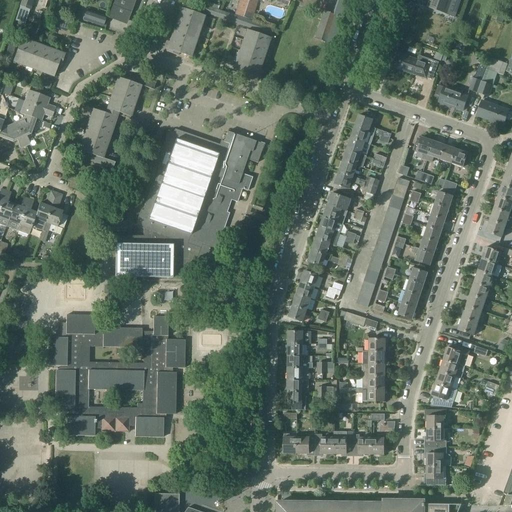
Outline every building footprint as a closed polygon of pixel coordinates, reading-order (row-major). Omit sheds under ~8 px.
[(21,0),(20,6),(22,7),(29,10),(31,10),(34,0),(21,0)] [(124,0),(115,0),(113,6),(108,18),(127,25),(135,4),(126,1),(124,0)] [(252,20),(257,0),(239,0),(235,14),(252,20)] [(339,0),(334,14),(324,11),(315,38),(334,45),(343,18),(350,1),(347,0),(339,0)] [(429,0),(427,7),(455,17),(461,0),(429,0)] [(271,35),(273,29),(207,7),(205,13),(271,35)] [(178,56),(179,53),(191,57),(205,16),(181,8),(166,52),(178,56)] [(88,9),(84,20),(104,27),(108,16),(88,9)] [(70,22),(56,17),(54,25),(67,29),(70,22)] [(233,72),(245,75),(244,78),(256,82),(270,38),(247,30),(233,72)] [(6,70),(18,37),(13,35),(0,68),(6,70)] [(47,41),(57,45),(59,38),(49,35),(47,41)] [(65,54),(22,38),(13,62),(54,77),(59,64),(61,65),(65,54)] [(386,57),(394,60),(391,67),(393,67),(392,70),(398,72),(399,69),(413,74),(418,60),(397,52),(400,43),(392,40),(386,57)] [(419,56),(418,60),(413,74),(427,79),(427,77),(432,79),(438,63),(419,56)] [(487,69),(499,74),(504,63),(491,58),(487,69)] [(468,83),(471,84),(469,90),(478,93),(482,82),(481,81),(485,73),(480,71),(477,80),(470,77),(468,83)] [(81,151),(81,153),(80,157),(113,168),(115,162),(103,158),(118,115),(130,119),(141,85),(153,89),(155,84),(130,75),(128,81),(118,77),(106,113),(94,109),(80,151),(81,151)] [(478,93),(488,97),(492,85),(482,82),(478,93)] [(434,95),(440,97),(438,103),(463,111),(468,96),(438,85),(434,95)] [(50,98),(30,90),(25,101),(54,112),(56,107),(47,104),(50,98)] [(21,113),(26,115),(36,119),(42,121),(44,114),(52,117),(54,112),(25,101),(21,113)] [(509,110),(482,101),(477,116),(504,125),(506,119),(509,120),(511,119),(511,118),(511,111),(509,111),(509,110)] [(390,138),(392,134),(371,127),(375,113),(367,110),(365,116),(359,114),(355,125),(369,130),(369,132),(375,134),(382,136),(382,135),(390,138)] [(26,115),(24,119),(15,123),(26,146),(31,144),(27,136),(31,134),(36,119),(26,115)] [(0,133),(0,136),(14,142),(18,140),(21,148),(26,146),(15,123),(7,127),(3,126),(0,133)] [(369,132),(369,130),(355,125),(351,137),(365,142),(371,144),(375,134),(369,132)] [(228,132),(224,141),(222,140),(220,144),(175,129),(174,132),(169,131),(162,149),(164,150),(143,210),(141,210),(137,222),(141,223),(140,227),(144,228),(144,236),(116,235),(115,277),(172,278),(173,265),(191,265),(194,258),(214,266),(219,250),(217,250),(230,213),(228,212),(230,206),(229,206),(231,199),(238,202),(243,189),(248,191),(253,177),(242,174),(247,159),(258,163),(264,144),(228,132)] [(382,136),(380,141),(388,144),(390,138),(382,135),(382,136)] [(347,148),(362,153),(365,142),(351,137),(347,148)] [(419,137),(414,150),(418,151),(424,153),(422,159),(427,161),(434,141),(423,137),(422,138),(419,137)] [(434,141),(427,161),(432,163),(434,157),(440,159),(445,145),(434,141)] [(452,163),(457,149),(445,145),(440,159),(452,163)] [(347,148),(343,159),(358,164),(364,166),(367,155),(362,153),(347,148)] [(468,153),(457,149),(452,163),(463,167),(467,168),(471,156),(468,155),(468,153)] [(339,171),(354,176),(358,164),(343,159),(339,171)] [(352,182),(365,187),(365,186),(376,191),(378,185),(374,184),(374,183),(367,180),(366,181),(353,177),(354,176),(339,171),(335,182),(350,187),(352,182)] [(502,184),(511,186),(511,173),(507,172),(502,184)] [(432,185),(434,177),(423,173),(420,181),(432,185)] [(410,181),(399,178),(397,183),(408,187),(410,181)] [(439,188),(454,193),(457,185),(441,179),(439,188)] [(408,187),(397,183),(395,189),(406,193),(408,187)] [(498,195),(511,200),(511,186),(502,184),(498,195)] [(406,193),(395,189),(393,195),(404,198),(406,193)] [(6,191),(0,208),(0,224),(6,227),(14,204),(8,202),(12,193),(6,191)] [(37,213),(32,227),(42,231),(43,231),(57,193),(51,191),(46,205),(41,203),(37,213)] [(454,196),(439,191),(435,202),(450,207),(454,196)] [(346,197),(332,192),(328,203),(348,210),(352,199),(346,198),(346,197)] [(43,231),(42,231),(39,240),(45,242),(48,233),(51,224),(57,227),(63,211),(57,209),(62,195),(57,193),(43,231)] [(404,198),(393,195),(391,200),(402,204),(404,198)] [(420,197),(412,195),(410,201),(418,204),(420,197)] [(494,207),(510,213),(511,208),(511,200),(498,195),(494,207)] [(20,206),(14,204),(6,227),(17,231),(29,199),(24,197),(20,206)] [(34,201),(29,199),(17,231),(29,235),(32,227),(37,213),(30,210),(34,201)] [(389,206),(400,210),(402,204),(391,200),(389,206)] [(431,214),(446,219),(450,207),(435,202),(431,214)] [(344,222),(348,210),(328,203),(324,215),(344,222)] [(400,210),(389,206),(387,212),(398,215),(400,210)] [(510,213),(494,207),(490,219),(506,225),(510,213)] [(398,215),(387,212),(385,218),(396,221),(398,215)] [(427,225),(442,230),(446,219),(431,214),(427,225)] [(340,233),(344,222),(324,215),(320,226),(340,233)] [(413,220),(404,217),(402,224),(411,227),(413,220)] [(396,221),(385,218),(383,223),(395,227),(396,221)] [(506,225),(490,219),(486,231),(502,236),(506,225)] [(395,227),(383,223),(381,229),(393,233),(395,227)] [(424,237),(439,242),(442,230),(427,225),(424,237)] [(316,237),(331,243),(330,244),(336,246),(340,233),(320,226),(316,237)] [(393,233),(381,229),(379,235),(391,239),(393,233)] [(359,241),(360,237),(356,236),(357,235),(348,232),(347,237),(355,239),(359,241)] [(391,239),(379,235),(378,241),(389,244),(391,239)] [(331,243),(316,237),(312,249),(327,254),(330,244),(331,243)] [(424,237),(420,248),(435,253),(439,242),(424,237)] [(0,252),(5,254),(8,243),(1,240),(0,242),(0,252)] [(389,244),(378,241),(376,246),(387,250),(389,244)] [(387,250),(376,246),(374,252),(385,256),(387,250)] [(413,252),(418,254),(416,260),(431,265),(435,253),(420,248),(415,246),(413,252)] [(482,258),(498,263),(503,265),(506,255),(503,254),(504,253),(501,253),(502,251),(486,246),(482,258)] [(323,265),(325,260),(350,269),(351,264),(347,263),(347,261),(339,258),(339,259),(326,255),(327,254),(312,249),(308,260),(323,265)] [(385,256),(374,252),(372,257),(383,261),(385,256)] [(383,261),(372,257),(370,263),(381,267),(383,261)] [(482,258),(478,270),(494,275),(499,277),(503,265),(498,263),(482,258)] [(381,267),(370,263),(368,269),(379,273),(381,267)] [(409,279),(424,284),(428,273),(413,268),(409,279)] [(379,273),(368,269),(366,275),(377,278),(379,273)] [(319,275),(305,270),(301,282),(315,287),(319,275)] [(474,282),(490,287),(494,275),(478,270),(474,282)] [(395,275),(386,272),(385,277),(393,280),(395,275)] [(377,278),(366,275),(364,281),(375,284),(377,278)] [(405,291),(421,296),(424,284),(409,279),(405,291)] [(375,284),(364,281),(362,286),(373,290),(375,284)] [(297,293),(311,298),(315,287),(301,282),(297,293)] [(470,293),(486,299),(490,287),(474,282),(470,293)] [(328,291),(336,294),(335,295),(340,296),(342,291),(337,290),(337,289),(329,286),(328,291)] [(373,290),(362,286),(360,292),(372,295),(373,290)] [(421,296),(405,291),(402,302),(417,307),(421,296)] [(372,295),(360,292),(359,297),(370,301),(372,295)] [(293,304),(307,309),(311,298),(297,293),(293,304)] [(486,299),(470,293),(466,305),(482,311),(486,299)] [(357,303),(368,307),(370,301),(359,297),(357,303)] [(400,307),(398,314),(413,319),(417,307),(402,302),(400,302),(398,306),(400,307)] [(385,307),(375,303),(373,309),(383,312),(385,307)] [(289,316),(303,321),(307,309),(293,304),(289,316)] [(462,317),(478,323),(482,311),(466,305),(462,317)] [(345,320),(364,327),(364,325),(376,329),(378,323),(347,313),(345,320)] [(67,435),(95,436),(95,428),(101,428),(101,431),(129,432),(130,423),(136,423),(135,437),(163,437),(164,414),(176,414),(176,373),(170,372),(170,368),(185,368),(185,354),(153,354),(153,340),(145,340),(145,336),(142,336),(142,332),(142,329),(113,329),(103,328),(103,331),(94,331),(95,316),(67,315),(66,324),(66,338),(58,338),(48,338),(48,365),(63,365),(62,370),(56,370),(55,412),(67,412),(67,435)] [(145,340),(153,340),(153,354),(185,354),(185,340),(168,340),(168,317),(154,317),(153,332),(142,332),(142,336),(145,336),(145,340)] [(458,329),(474,334),(478,323),(462,317),(458,329)] [(58,323),(58,338),(66,338),(66,324),(58,323)] [(289,331),(288,343),(303,343),(311,343),(311,331),(304,331),(289,331)] [(386,338),(369,337),(369,350),(386,350),(386,338)] [(502,344),(500,343),(498,349),(507,353),(511,342),(503,339),(502,344)] [(286,349),(286,355),(288,355),(303,355),(303,343),(288,343),(288,349),(286,349)] [(448,346),(444,359),(451,361),(465,366),(471,350),(451,343),(449,347),(448,346)] [(476,347),(474,353),(486,357),(488,351),(476,347)] [(363,352),(363,363),(385,363),(386,350),(369,350),(369,352),(364,352),(363,352)] [(286,357),(286,362),(288,362),(288,367),(309,368),(313,368),(313,364),(309,363),(310,356),(303,356),(303,355),(288,355),(288,357),(286,357)] [(451,374),(456,376),(462,378),(465,366),(451,361),(444,359),(440,370),(451,374)] [(363,363),(363,375),(385,375),(385,363),(363,363)] [(288,379),(303,379),(303,380),(309,380),(309,368),(288,367),(288,379)] [(440,370),(436,382),(452,388),(456,376),(451,374),(440,370)] [(363,375),(362,388),(385,388),(385,375),(363,375)] [(303,379),(288,379),(288,391),(303,391),(303,392),(306,392),(309,392),(309,380),(303,380),(303,379)] [(432,394),(434,395),(430,406),(452,408),(458,390),(452,388),(436,382),(432,394)] [(345,400),(345,394),(359,394),(359,403),(362,403),(363,402),(369,401),(369,400),(385,401),(385,388),(362,388),(349,388),(349,387),(340,387),(339,400),(345,400)] [(485,392),(492,395),(494,389),(487,387),(485,392)] [(294,404),(294,410),(302,410),(302,411),(306,411),(306,392),(303,392),(303,391),(288,391),(288,404),(294,404)] [(425,416),(427,416),(427,428),(443,428),(444,416),(447,416),(447,410),(425,409),(425,416)] [(427,440),(425,440),(425,447),(446,447),(446,441),(443,441),(443,428),(427,428),(427,440)] [(334,453),(346,453),(346,455),(353,455),(353,434),(347,434),(347,432),(334,432),(334,437),(334,453)] [(289,433),(284,433),(284,453),(297,453),(297,436),(289,436),(289,433)] [(297,453),(309,453),(309,455),(315,455),(316,434),(309,434),(309,436),(297,436),(297,453)] [(322,434),(316,434),(315,455),(322,455),(322,453),(334,453),(334,437),(322,436),(322,434)] [(360,434),(353,434),(353,455),(359,455),(359,454),(372,454),(372,437),(360,437),(360,434)] [(379,437),(372,437),(372,454),(384,454),(384,435),(379,435),(379,437)] [(426,466),(443,466),(443,467),(451,467),(452,458),(451,455),(448,454),(446,454),(446,447),(425,447),(425,454),(427,454),(426,466)] [(471,466),(475,456),(468,457),(465,464),(471,466)] [(426,478),(424,478),(424,485),(446,485),(446,478),(443,478),(443,467),(443,466),(426,466),(426,478)] [(511,470),(510,476),(510,475),(503,493),(508,495),(504,506),(511,505),(511,470)] [(204,511),(188,506),(183,511),(178,511),(179,511),(179,493),(155,493),(154,511),(204,511)] [(458,511),(462,504),(461,504),(424,503),(424,500),(383,500),(383,503),(277,502),(277,511),(458,511)]
